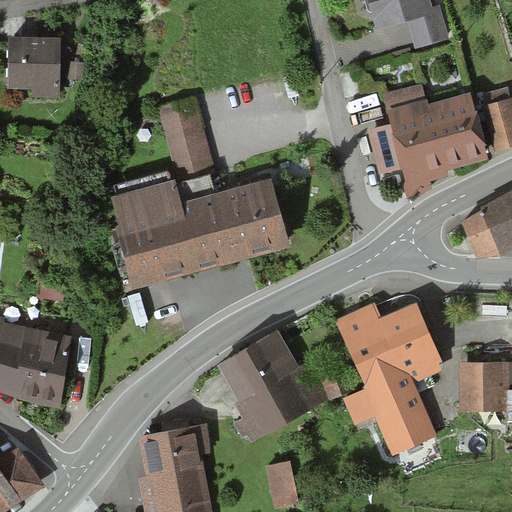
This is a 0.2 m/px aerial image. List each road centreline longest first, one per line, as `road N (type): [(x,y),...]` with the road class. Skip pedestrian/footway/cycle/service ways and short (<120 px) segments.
road 1 (tertiary): [(80,477),(173,370),(268,308),(386,248)]
road 2 (residential): [(386,248),(356,192),(311,0)]
road 3 (tertiary): [(403,235),(437,208),(511,172)]
